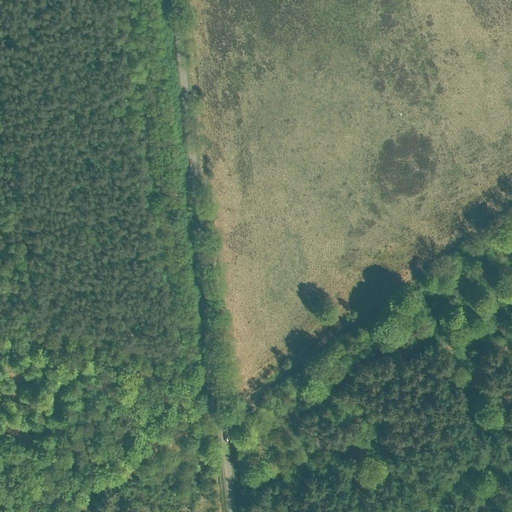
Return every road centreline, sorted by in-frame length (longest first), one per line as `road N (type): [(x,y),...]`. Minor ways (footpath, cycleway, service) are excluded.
road 1 (tertiary): [(232,511),(174,0)]
road 2 (track): [(271,381),(511,200)]
road 3 (track): [(217,380),(190,383),(0,329)]
